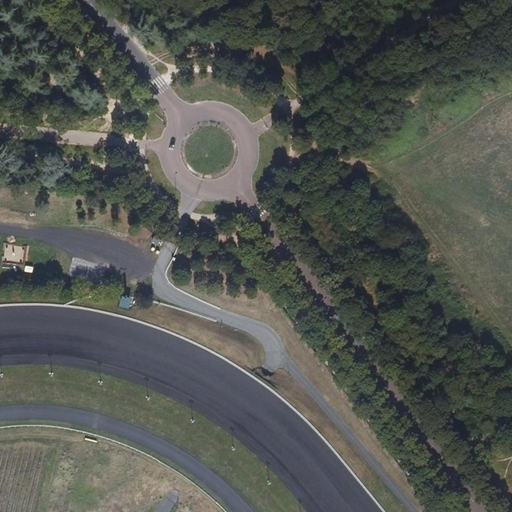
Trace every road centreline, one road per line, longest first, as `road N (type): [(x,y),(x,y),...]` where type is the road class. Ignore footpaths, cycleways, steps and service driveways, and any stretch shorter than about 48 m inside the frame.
road 1 (tertiary): [(235,180),(479,511)]
road 2 (unknown): [(349,511),(257,422),(172,378),(89,358),(0,355)]
road 3 (unknown): [(226,234),(437,511)]
road 4 (unknown): [(0,158),(123,170),(158,216),(203,233),(239,231)]
road 5 (track): [(458,0),(285,111)]
road 6 (unknown): [(123,170),(128,110),(37,0)]
road 7 (unknown): [(0,228),(101,247),(162,273)]
road 8 (tertiary): [(84,0),(187,117)]
road 9 (tertiary): [(187,117),(172,136),(175,171),(201,189),(235,180)]
road 10 (tertiary): [(235,180),(249,159),(240,125),(216,111),(187,117)]
